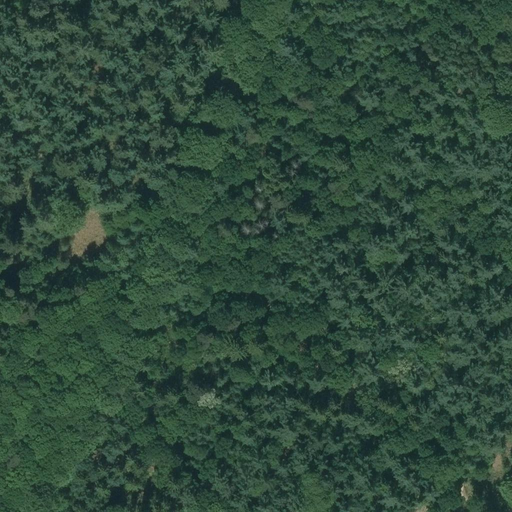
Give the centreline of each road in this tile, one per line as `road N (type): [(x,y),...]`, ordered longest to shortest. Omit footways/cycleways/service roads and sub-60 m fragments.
road 1 (track): [(267,0),(202,124),(176,198)]
road 2 (track): [(103,394),(171,218)]
